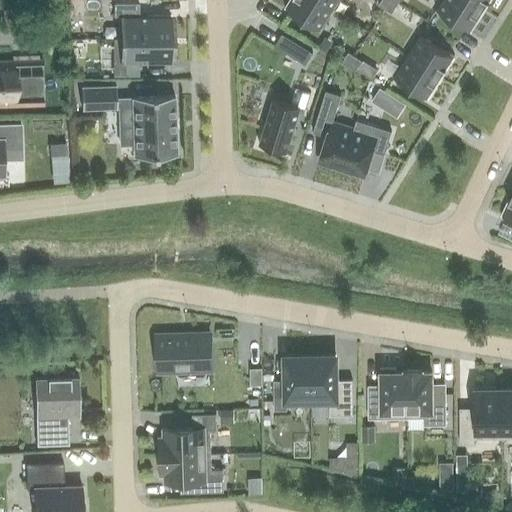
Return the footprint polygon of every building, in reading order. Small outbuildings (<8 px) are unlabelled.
[(291,0),(285,9),(320,31),(333,10),(317,0),(291,0)] [(317,0),(333,10),(339,0),(317,0)] [(381,0),(378,5),(385,9),(390,0),(381,0)] [(390,0),(385,9),(391,14),(398,4),(392,0),(390,0)] [(442,0),(436,10),(470,32),(483,11),(466,0),(442,0)] [(466,0),(483,11),(490,0),(466,0)] [(138,16),(138,3),(113,3),(113,16),(117,16),(117,39),(123,39),(171,39),(171,16),(138,16)] [(82,19),(70,19),(70,38),(82,38),(82,19)] [(312,53),(281,34),(274,44),(273,46),(305,65),(305,64),(312,53)] [(406,56),(441,78),(454,57),(420,35),(406,56)] [(171,39),(123,39),(117,39),(113,39),(113,75),(138,75),(138,63),(171,63),(171,39)] [(342,63),(348,67),(355,57),(348,52),(342,63)] [(393,77),(427,99),(441,78),(406,56),(393,77)] [(348,67),(355,71),(361,61),(355,57),(348,67)] [(13,76),(13,66),(42,65),(42,60),(0,61),(0,105),(44,104),(43,75),(13,76)] [(116,86),(81,87),(82,109),(117,108),(117,107),(132,106),(133,126),(119,127),(120,145),(133,144),(134,156),(176,155),(174,95),(132,97),(132,98),(116,99),(116,86)] [(378,88),(371,100),(396,117),(404,105),(378,88)] [(324,164),(341,170),(357,120),(356,120),(354,129),(332,122),(341,96),(326,91),(313,132),(327,137),(319,160),(325,161),(324,164)] [(287,152),(301,108),(272,99),(259,144),(287,152)] [(391,131),(357,120),(341,170),(359,175),(360,172),(365,174),(373,151),(384,154),(391,131)] [(0,178),(4,178),(3,153),(16,152),(15,124),(0,124),(0,178)] [(68,155),(67,142),(50,144),(51,156),(68,155)] [(511,195),(502,216),(511,221),(511,195)] [(157,336),(158,372),(211,370),(209,334),(157,336)] [(330,404),(330,416),(353,415),(352,380),(336,380),(336,356),(321,356),(321,353),(310,354),(310,356),(311,400),(311,404),(330,404)] [(297,356),(297,354),(286,354),(286,381),(274,381),(274,411),(286,410),(286,400),(311,400),(310,356),(297,356)] [(262,368),(249,369),(250,386),(262,385),(262,368)] [(406,417),(406,372),(396,372),(396,368),(380,368),(380,383),(381,383),(381,396),(369,396),(369,418),(406,417)] [(406,417),(424,417),(425,424),(445,424),(444,391),(432,391),(431,372),(422,372),(422,370),(406,371),(406,372),(406,417)] [(68,408),(79,408),(78,376),(34,378),(36,446),(69,445),(68,408)] [(474,439),(502,439),(501,389),(498,389),(498,387),(477,387),(477,408),(462,409),(462,444),(474,444),(474,439)] [(511,388),(501,389),(502,439),(511,439),(511,388)] [(161,456),(211,454),(210,430),(216,429),(216,414),(192,415),(192,429),(164,430),(164,438),(160,438),(161,456)] [(212,470),(211,454),(161,456),(160,456),(161,474),(165,474),(166,481),(198,481),(199,493),(224,492),(223,469),(212,470)] [(63,463),(25,464),(26,489),(34,489),(34,511),(82,511),(82,486),(64,487),(63,463)]
